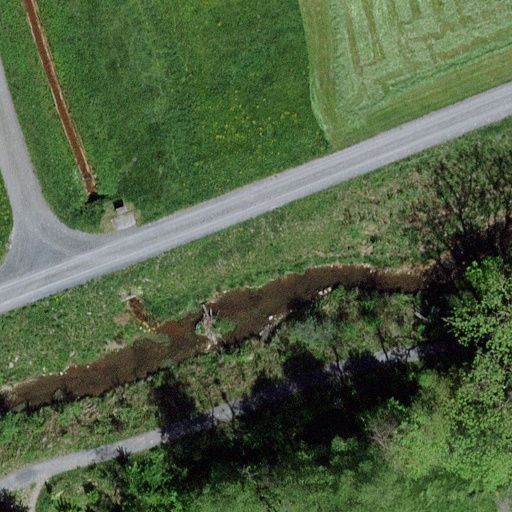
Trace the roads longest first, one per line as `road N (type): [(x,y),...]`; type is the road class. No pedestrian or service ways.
road 1 (residential): [(511,88),(0,298)]
road 2 (track): [(0,78),(51,277)]
